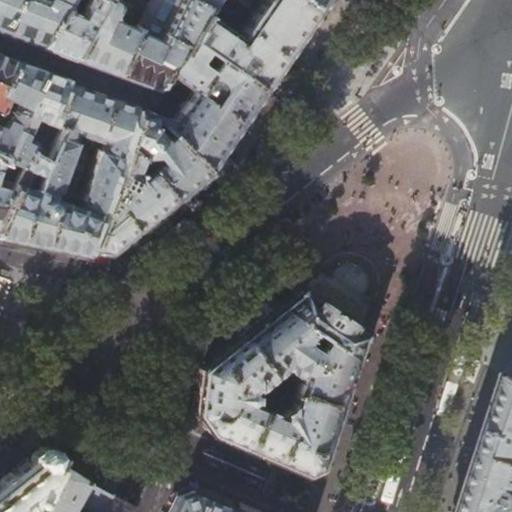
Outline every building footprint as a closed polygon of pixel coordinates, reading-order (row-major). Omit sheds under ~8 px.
[(0,0),(0,32),(38,46),(67,0),(0,0)] [(67,0),(38,46),(55,52),(71,58),(103,0),(67,0)] [(103,0),(71,58),(127,79),(154,89),(158,80),(163,71),(177,49),(135,29),(110,17),(116,6),(116,2),(115,0),(103,0)] [(148,0),(135,29),(177,49),(185,37),(201,11),(207,0),(148,0)] [(185,37),(261,87),(289,47),(316,8),(304,0),(254,0),(257,2),(235,34),(201,11),(185,37)] [(160,125),(205,171),(224,142),(247,108),(250,104),(261,88),(261,87),(185,37),(177,49),(163,71),(189,89),(174,111),(168,119),(146,111),(160,125)] [(0,53),(0,101),(3,94),(0,92),(0,82),(13,58),(0,53)] [(27,64),(13,58),(0,82),(0,92),(3,94),(0,101),(0,152),(1,153),(44,70),(27,64)] [(52,73),(44,70),(1,153),(0,155),(0,156),(19,165),(27,149),(43,158),(56,126),(57,124),(53,123),(67,85),(68,80),(52,73)] [(57,124),(56,126),(72,131),(101,140),(98,150),(95,149),(78,197),(80,199),(78,207),(97,214),(122,145),(134,107),(94,94),(79,89),(67,85),(53,123),(57,124)] [(250,104),(258,109),(269,94),(261,88),(250,104)] [(284,100),(280,106),(280,110),(280,111),(282,112),(283,111),(286,111),(290,104),(289,102),(290,101),(288,99),(287,100),(284,100)] [(133,153),(170,200),(180,192),(206,172),(205,171),(160,125),(146,111),(134,107),(122,145),(133,153)] [(0,206),(0,237),(37,245),(78,253),(82,254),(84,248),(97,214),(78,207),(49,196),(51,188),(54,189),(72,140),(69,139),(72,131),(56,126),(43,158),(27,149),(19,165),(8,188),(0,206)] [(97,214),(84,248),(105,252),(108,250),(124,237),(160,208),(170,200),(133,153),(122,145),(97,214)] [(0,206),(8,188),(19,165),(0,156),(0,155),(1,153),(0,152),(0,206)] [(160,208),(108,250),(116,259),(168,218),(160,208)] [(97,252),(86,251),(86,258),(96,259),(97,252)] [(276,307),(352,358),(359,336),(360,336),(361,332),(298,289),(297,290),(296,290),(295,291),(295,292),(286,299),(279,305),(276,307)] [(229,328),(237,338),(238,337),(276,307),(279,305),(271,295),(229,328)] [(293,389),(337,404),(346,375),(349,366),(352,358),(276,307),(238,337),(268,374),(285,360),(299,370),(293,389)] [(250,389),(268,374),(238,337),(237,338),(233,342),(232,343),(231,343),(230,344),(201,368),(200,375),(198,390),(196,405),(195,412),(207,431),(208,432),(215,436),(240,446),(258,404),(248,400),(250,389)] [(511,367),(509,372),(506,376),(504,376),(503,377),(511,382),(511,367)] [(511,382),(503,377),(490,419),(478,456),(511,466),(511,382)] [(275,412),(258,404),(240,446),(269,459),(302,473),(317,468),(335,412),(337,404),(293,389),(287,406),(275,412)] [(40,449),(32,456),(0,481),(0,511),(30,511),(53,463),(56,455),(57,454),(40,449)] [(62,466),(64,467),(129,505),(138,490),(70,452),(62,466)] [(511,511),(511,466),(478,456),(470,481),(460,511),(511,511)] [(131,511),(133,509),(131,506),(129,505),(64,467),(60,468),(57,465),(53,463),(30,511),(131,511)] [(164,511),(232,511),(234,508),(202,495),(188,489),(173,494),(164,511)]
